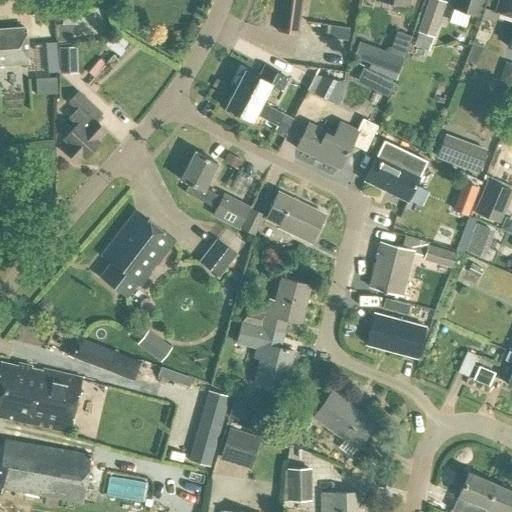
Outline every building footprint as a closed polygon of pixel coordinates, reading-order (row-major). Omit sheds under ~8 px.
[(279,0),(275,33),(296,35),(301,0),(279,0)] [(432,38),(433,38),(445,1),(443,0),(428,0),(417,33),(432,38)] [(481,0),(453,0),(451,7),(477,16),(481,0)] [(511,0),(499,0),(496,12),(511,17),(511,34),(508,46),(511,47),(511,0)] [(106,26),(104,13),(79,16),(81,29),(106,26)] [(0,32),(0,62),(27,61),(25,30),(0,32)] [(115,31),(104,45),(119,56),(130,42),(115,31)] [(432,38),(417,33),(413,46),(428,51),(432,38)] [(358,41),(352,57),(363,61),(369,45),(358,41)] [(56,42),(46,43),(48,73),(58,72),(56,42)] [(61,48),(62,74),(80,73),(79,48),(61,48)] [(403,57),(401,57),(388,52),(382,68),(397,73),(403,57)] [(99,59),(87,72),(93,77),(105,64),(99,59)] [(235,89),(263,104),(268,94),(279,100),(289,80),(265,67),(259,78),(245,70),(235,89)] [(56,77),(35,79),(36,95),(57,93),(56,77)] [(319,77),(311,93),(340,107),(343,82),(319,77)] [(383,80),(377,92),(383,95),(389,83),(383,80)] [(263,104),(235,89),(225,108),(252,122),(256,115),(277,126),(276,129),(285,134),(293,120),(263,104)] [(69,116),(75,122),(77,124),(65,137),(72,144),(66,151),(76,160),(82,154),(86,157),(99,143),(95,140),(102,133),(92,124),(101,113),(78,92),(68,102),(75,109),(69,116)] [(54,126),(53,112),(35,112),(35,126),(54,126)] [(377,125),(362,118),(357,130),(340,122),(334,135),(309,123),(297,148),(340,169),(352,144),(365,150),(377,125)] [(436,156),(478,172),(485,151),(443,136),(436,156)] [(223,192),(221,196),(204,187),(217,162),(194,150),(179,179),(188,183),(184,191),(215,207),(211,214),(238,228),(250,205),(223,192)] [(227,153),(222,162),(238,170),(243,161),(227,153)] [(379,156),(377,155),(364,182),(408,203),(424,169),(406,161),(402,170),(378,158),(379,156)] [(467,215),(472,202),(478,186),(463,180),(457,196),(452,210),(467,215)] [(499,222),(511,192),(511,190),(489,181),(475,212),(499,222)] [(325,215),(278,193),(265,219),(279,225),(278,227),(312,243),(325,215)] [(254,234),(263,213),(250,207),(240,228),(254,234)] [(175,240),(135,210),(101,254),(110,261),(99,276),(126,296),(136,283),(139,286),(175,240)] [(511,233),(511,231),(511,220),(504,217),(500,229),(511,233)] [(472,222),(470,229),(485,235),(488,228),(472,222)] [(406,249),(413,251),(413,252),(423,256),(422,258),(427,260),(424,268),(446,275),(449,267),(450,267),(455,251),(427,243),(410,237),(406,249)] [(216,238),(199,260),(218,276),(236,253),(216,238)] [(406,249),(380,243),(378,254),(379,254),(370,288),(384,291),(383,294),(387,295),(387,292),(402,296),(413,252),(413,251),(406,249)] [(297,244),(294,252),(303,256),(307,248),(297,244)] [(245,310),(242,322),(273,331),(273,335),(284,337),(287,322),(301,325),(310,286),(280,279),(272,312),(267,311),(265,315),(245,310)] [(385,298),(382,308),(392,311),(395,301),(385,298)] [(425,327),(375,314),(367,345),(417,358),(425,327)] [(242,322),(240,332),(237,343),(263,349),(254,384),(284,391),(294,352),(281,349),(284,337),(273,335),(273,331),(242,322)] [(77,338),(70,355),(133,380),(139,362),(77,338)] [(159,338),(148,353),(160,362),(171,347),(159,338)] [(467,375),(476,355),(466,351),(457,371),(467,375)] [(2,364),(0,372),(0,388),(74,406),(81,379),(20,364),(19,368),(2,364)] [(494,372),(478,365),(473,379),(488,385),(494,372)] [(189,378),(160,367),(157,376),(186,386),(189,378)] [(0,416),(68,433),(74,406),(0,388),(0,416)] [(187,460),(210,467),(229,397),(206,390),(187,460)] [(374,424),(332,393),(314,417),(345,439),(339,448),(351,456),(374,424)] [(233,398),(228,417),(245,421),(249,402),(233,398)] [(305,416),(299,426),(306,430),(312,420),(305,416)] [(229,427),(219,459),(250,469),(260,437),(229,427)] [(83,505),(91,457),(4,441),(3,447),(0,446),(0,495),(2,496),(3,490),(83,505)] [(310,500),(310,467),(286,467),(287,500),(310,500)] [(458,496),(486,508),(496,484),(468,472),(458,496)] [(511,511),(511,491),(496,484),(486,508),(496,511),(511,511)] [(358,511),(358,491),(320,492),(320,511),(358,511)]
